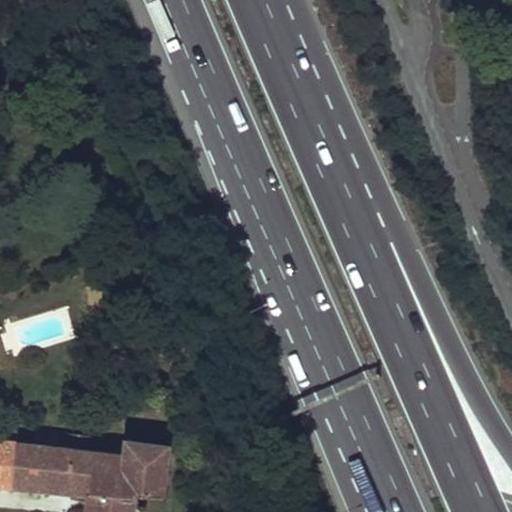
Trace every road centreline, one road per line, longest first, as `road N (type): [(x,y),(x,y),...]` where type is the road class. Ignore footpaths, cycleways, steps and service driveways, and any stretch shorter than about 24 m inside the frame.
road 1 (motorway): [(172,0),(322,342)]
road 2 (residential): [(511,319),(383,0)]
road 3 (motorway): [(478,511),(354,224)]
road 4 (motorway): [(511,449),(400,239),(354,224)]
road 5 (motorway): [(354,224),(258,0)]
road 6 (motorway): [(322,342),(396,511)]
road 7 (motorway): [(322,342),(374,511)]
